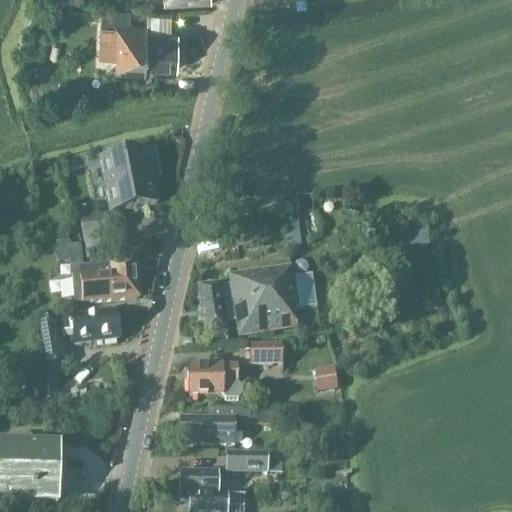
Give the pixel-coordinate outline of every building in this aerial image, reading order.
[(295,0),(296,8),(306,7),(305,0),(295,0)] [(511,0),(461,0),(373,30),(388,72),(511,29),(511,0)] [(130,14),(97,12),(96,27),(118,27),(115,76),(144,76),(144,71),(175,72),(176,33),(146,32),(146,27),(130,26),(130,14)] [(151,181),(158,180),(152,153),(121,159),(119,146),(97,151),(99,163),(109,212),(124,209),(124,212),(156,206),(151,181)] [(79,223),(83,242),(84,242),(118,235),(115,216),(98,219),(79,223)] [(427,247),(427,229),(401,230),(401,248),(427,247)] [(69,270),(72,306),(138,301),(134,261),(108,264),(109,266),(69,270)] [(219,285),(196,289),(204,339),(227,335),(226,325),(235,324),(237,339),(296,331),(294,313),(298,312),(294,279),(292,268),(238,276),(231,277),(228,277),(229,287),(220,289),(219,285)] [(62,280),(50,280),(50,298),(62,299),(62,280)] [(117,343),(113,313),(71,319),(74,348),(82,347),(117,343)] [(72,330),(71,320),(56,321),(59,335),(72,333),(72,330)] [(43,369),(64,365),(56,321),(34,325),(43,369)] [(249,348),(249,368),(281,368),(281,348),(249,348)] [(64,365),(43,369),(51,408),(60,406),(54,373),(66,371),(64,365)] [(191,370),(189,400),(221,399),(224,403),(237,402),(240,399),(241,392),(237,388),(237,367),(223,367),(223,365),(205,366),(205,369),(191,370)] [(304,389),(321,389),(321,368),(304,368),(304,389)] [(179,448),(231,449),(235,449),(235,421),(232,421),(180,420),(179,448)] [(0,448),(0,504),(56,507),(58,451),(0,448)] [(217,472),(226,472),(226,477),(267,477),(267,476),(276,476),(276,456),(267,456),(267,455),(249,455),(249,457),(217,457),(217,472)] [(218,504),(217,473),(178,473),(178,504),(187,504),(186,511),(225,511),(226,504),(218,504)]
